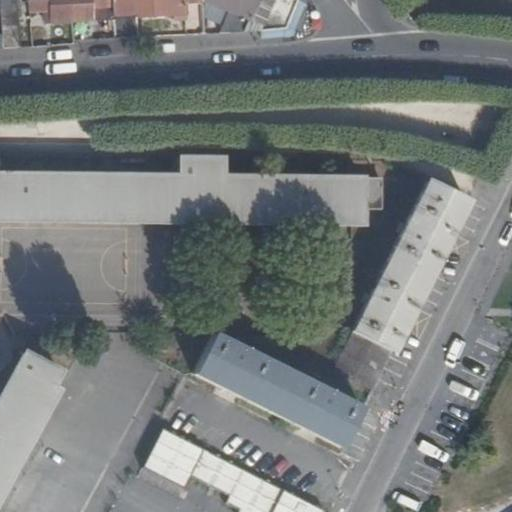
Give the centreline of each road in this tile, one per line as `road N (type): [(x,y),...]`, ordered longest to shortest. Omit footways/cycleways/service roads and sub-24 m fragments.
road 1 (secondary): [(0,82),(358,57)]
road 2 (residential): [(511,209),(360,511)]
road 3 (secondary): [(358,57),(511,65)]
